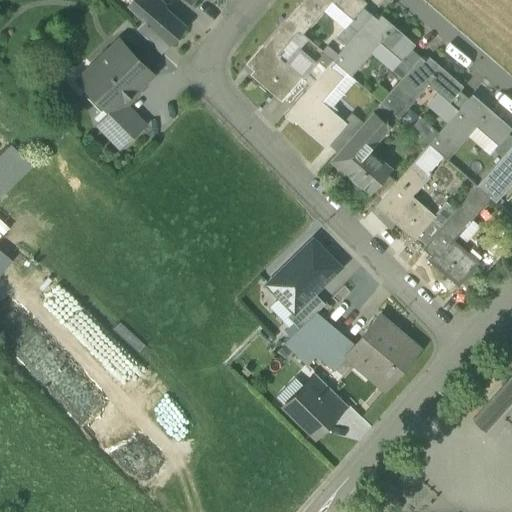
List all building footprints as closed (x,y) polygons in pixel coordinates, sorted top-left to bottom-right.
[(158,0),(129,0),(128,2),(144,19),(167,42),(182,25),(163,8),(163,4),(158,0)] [(299,0),(283,18),(297,31),(302,34),(331,0),(352,18),(363,6),(366,3),(362,0),(299,0)] [(352,18),(348,23),(358,31),(372,15),(363,6),(352,18)] [(358,31),(332,61),(350,77),(380,43),(400,61),(410,49),(414,45),(380,15),(377,19),(372,15),(358,31)] [(283,18),(244,63),(253,70),(249,74),(280,102),(284,97),(299,81),(302,77),(276,55),(297,31),(283,18)] [(144,19),(136,28),(159,51),(167,42),(144,19)] [(119,38),(92,63),(92,84),(88,88),(109,110),(111,112),(121,101),(152,72),(119,38)] [(400,61),(396,66),(405,74),(420,57),(410,49),(400,61)] [(424,61),(420,57),(405,74),(380,103),(398,118),(427,84),(448,103),(459,91),(462,87),(428,57),(424,61)] [(346,123),(321,102),(342,78),(328,65),(307,89),(293,105),(289,110),(297,117),(293,120),(325,148),(342,127),(346,123)] [(299,81),(284,97),(293,105),(307,89),(299,81)] [(448,103),(444,107),(454,116),(469,99),(459,91),(448,103)] [(474,103),(469,99),(454,116),(429,145),(442,157),(446,161),(477,126),(497,144),(508,133),(511,129),(477,99),(474,103)] [(121,101),(111,112),(109,110),(97,122),(120,145),(143,124),(121,101)] [(390,170),(365,148),(386,124),(372,112),(352,135),(337,152),(334,156),(342,163),(338,168),(369,195),(372,192),(386,175),(390,170)] [(418,133),(428,142),(438,131),(428,122),(418,133)] [(342,127),(328,144),(337,152),(352,135),(342,127)] [(497,144),(493,150),(502,158),(511,146),(511,136),(508,133),(497,144)] [(381,200),(377,204),(385,210),(381,214),(413,242),(431,221),(435,217),(412,197),(431,174),(429,173),(442,157),(429,145),(396,183),(381,200)] [(511,146),(502,158),(477,187),(491,200),(495,203),(511,183),(511,146)] [(0,160),(0,200),(30,171),(11,151),(0,160)] [(386,175),(372,192),(381,200),(396,183),(386,175)] [(426,246),(422,250),(430,257),(426,261),(457,288),(475,267),(478,264),(454,243),(491,200),(477,187),(440,229),(426,246)] [(440,229),(431,221),(416,238),(426,246),(440,229)] [(339,267),(313,240),(267,285),(293,312),(314,292),(339,267)] [(0,277),(12,261),(0,251),(0,277)] [(475,267),(461,284),(470,292),(484,275),(475,267)] [(325,303),(314,292),(293,312),(288,317),(299,328),(315,312),(325,303)] [(299,328),(284,343),(306,364),(316,353),(335,368),(346,355),(354,345),(315,312),(299,328)] [(354,345),(346,355),(370,377),(369,379),(384,391),(418,350),(403,337),(400,340),(375,318),(354,345)] [(335,412),(314,394),(324,384),(313,373),(304,383),(283,406),(314,437),(337,413),(335,412)] [(511,376),(472,420),(485,431),(511,400),(511,376)] [(344,403),(324,384),(314,394),(335,412),(344,403)]
